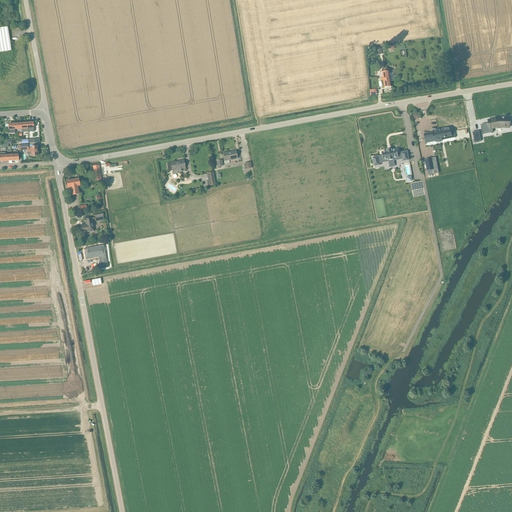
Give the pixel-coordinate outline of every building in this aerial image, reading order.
[(0,52),(11,51),(10,40),(8,30),(7,27),(0,28),(0,52)] [(391,87),(389,71),(382,72),(382,76),(381,77),(381,81),(383,80),(384,88),(391,87)] [(488,124),(481,125),(483,134),(493,132),(492,129),(502,127),(506,127),(506,118),(500,118),(488,120),(488,124)] [(435,142),(442,141),(442,140),(455,137),(453,131),(451,132),(450,127),(438,129),(433,130),(433,131),(423,133),(424,139),(434,137),(435,142)] [(28,147),(28,145),(20,145),(20,150),(28,150),(28,152),(31,152),(32,157),(38,156),(37,147),(28,147)] [(382,156),(372,157),(373,164),(374,166),(380,165),(379,161),(388,159),(388,160),(393,160),(393,158),(402,157),(403,161),(409,160),(407,151),(400,152),(397,153),(397,151),(397,150),(392,151),(392,150),(391,150),(386,150),(386,151),(387,152),(382,152),(382,156)] [(236,151),(223,154),(224,161),(225,164),(229,164),(229,160),(237,159),(236,151)] [(431,158),(424,160),(427,171),(434,170),(431,158)] [(181,171),(181,169),(185,168),(184,161),(167,164),(168,171),(172,171),(173,174),(177,174),(177,172),(181,171)] [(99,165),(93,166),(95,181),(101,180),(100,170),(99,166),(99,165)] [(68,196),(79,194),(78,187),(80,186),(79,179),(66,181),(67,188),(68,196)] [(81,233),(93,231),(91,219),(85,220),(86,225),(80,226),(81,233)] [(104,248),(104,245),(83,249),(86,260),(99,257),(101,269),(108,268),(105,252),(104,248)]
